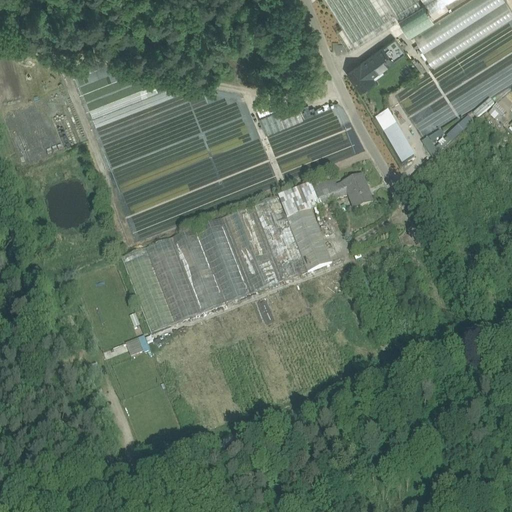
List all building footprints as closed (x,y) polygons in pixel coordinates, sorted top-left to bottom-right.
[(399,21),(385,0),(324,0),(342,28),(336,32),(349,53),(399,21)] [(422,7),(417,0),(385,0),(399,21),(422,7)] [(511,22),(511,13),(503,0),(480,0),(420,39),(439,69),(511,22)] [(433,0),(425,5),(431,15),(454,0),(433,0)] [(395,40),(383,48),(391,59),(393,62),(405,53),(395,40)] [(383,48),(362,64),(372,77),(393,62),(391,59),(383,48)] [(372,77),(362,64),(348,74),(360,90),(374,80),(372,77)] [(475,112),(478,117),(496,104),(492,99),(475,112)] [(301,110),(282,118),(279,110),(259,117),(266,135),(305,120),(301,110)] [(414,157),(388,112),(375,119),(401,165),(414,157)] [(472,118),(444,138),(449,144),(477,124),(472,118)] [(441,155),(434,143),(446,136),(443,130),(423,141),(433,159),(441,155)] [(362,176),(343,183),(344,184),(337,187),(334,180),(312,189),(319,208),(348,196),(354,211),(373,204),(362,176)] [(311,186),(278,199),(287,220),(319,208),(312,189),(311,186)] [(278,198),(171,240),(201,315),(308,273),(287,220),(278,199),(278,198)] [(171,240),(122,260),(151,335),(201,315),(171,240)]
